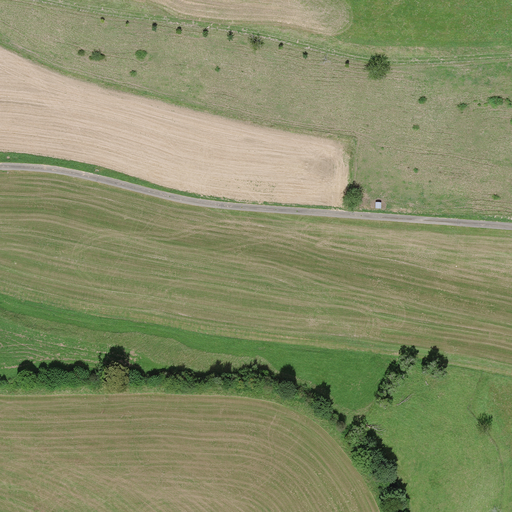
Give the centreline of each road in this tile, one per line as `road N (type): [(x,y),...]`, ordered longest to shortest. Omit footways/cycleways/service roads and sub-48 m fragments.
road 1 (track): [(511,227),(231,206),(63,171),(0,167)]
road 2 (track): [(43,0),(377,59),(511,55)]
road 3 (track): [(511,381),(47,307)]
